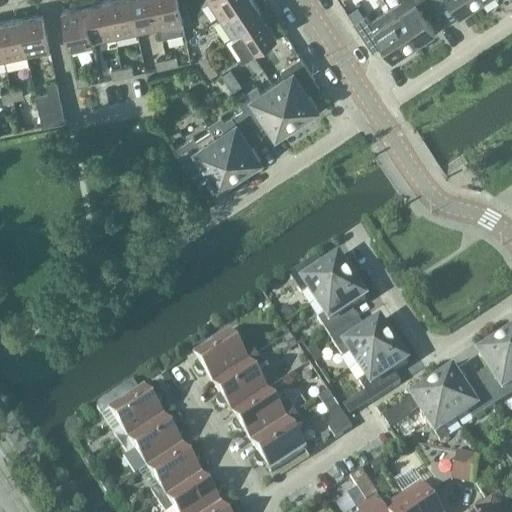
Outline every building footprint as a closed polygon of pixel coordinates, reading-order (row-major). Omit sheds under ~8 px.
[(116,38),(108,0),(86,5),(93,42),(116,38)] [(138,33),(131,0),(109,0),(108,0),(116,38),(138,33)] [(160,28),(154,0),(131,0),(138,33),(160,28)] [(154,0),(160,28),(162,38),(185,33),(178,0),(154,0)] [(207,0),(220,19),(249,0),(207,0)] [(253,0),(249,0),(220,19),(233,38),(265,17),(253,0)] [(391,8),(407,33),(415,45),(435,31),(421,10),(434,2),(433,0),(401,0),(402,1),(391,8)] [(481,1),(480,0),(433,0),(434,2),(436,0),(451,0),(461,14),(481,1)] [(93,42),(86,5),(63,10),(71,47),(93,42)] [(415,45),(407,33),(391,8),(371,21),(366,15),(354,22),(369,45),(380,37),(394,58),(415,45)] [(28,56),(51,51),(43,14),(20,18),(28,56)] [(265,17),(233,38),(246,58),(278,37),(265,17)] [(28,56),(20,18),(0,22),(0,33),(6,61),(28,56)] [(161,58),(182,54),(180,45),(159,49),(161,58)] [(205,69),(212,64),(207,55),(199,60),(205,69)] [(167,59),(169,67),(179,65),(177,57),(167,59)] [(273,85),(300,125),(312,117),(310,113),(318,108),(304,87),(315,80),(301,57),(281,70),(285,77),(273,85)] [(169,67),(167,59),(156,61),(158,70),(169,67)] [(134,64),(137,86),(150,84),(147,62),(134,64)] [(212,64),(205,69),(211,78),(218,73),(212,64)] [(122,68),(124,77),(134,75),(133,66),(122,68)] [(124,77),(122,68),(112,70),(114,79),(124,77)] [(194,74),(186,79),(191,87),(199,82),(194,74)] [(88,75),(77,77),(79,86),(89,84),(88,75)] [(62,106),(59,90),(57,82),(47,84),(49,92),(36,95),(40,111),(62,106)] [(244,109),(252,121),(263,114),(277,135),(285,130),(287,133),(300,125),(273,85),(261,93),(257,86),(237,99),(244,109)] [(12,91),(14,100),(24,97),(22,89),(12,91)] [(14,100),(12,91),(2,93),(4,102),(14,100)] [(62,106),(40,111),(43,126),(66,121),(62,106)] [(258,131),(252,121),(244,109),(225,122),(221,115),(208,124),(212,130),(243,177),(255,169),(253,165),(261,160),(247,139),(258,131)] [(212,130),(196,141),(194,138),(175,150),(189,173),(204,163),(220,187),(228,181),(230,185),(243,177),(212,130)] [(316,304),(356,277),(348,265),(345,267),(339,259),(318,273),(311,262),(289,276),(302,296),(308,292),(316,304)] [(356,277),(316,304),(324,316),(318,320),(330,340),(353,325),(345,314),(366,300),(361,292),(365,290),(356,277)] [(284,322),(293,316),(287,307),(278,313),(284,322)] [(353,325),(330,340),(343,359),(350,355),(358,367),(398,341),(390,328),(386,331),(381,323),(360,336),(353,325)] [(511,333),(510,330),(497,338),(511,360),(511,333)] [(214,386),(258,356),(250,345),(242,350),(230,332),(194,355),(199,363),(196,365),(195,370),(199,376),(203,377),(206,375),(214,386)] [(290,335),(284,339),(292,351),(298,347),(290,335)] [(511,386),(511,360),(497,338),(485,347),(487,350),(479,356),(493,377),(480,385),(495,407),(511,395),(511,387),(511,386)] [(358,367),(366,379),(359,383),(366,393),(344,407),(350,417),(394,389),(387,378),(408,364),(403,356),(406,353),(398,341),(358,367)] [(316,349),(308,354),(315,365),(323,360),(316,349)] [(258,356),(214,386),(221,396),(218,398),(216,403),(220,409),(225,410),(228,408),(232,414),(269,391),(257,373),(265,368),(258,356)] [(495,407),(480,385),(467,393),(453,372),(445,378),(443,374),(431,382),(456,423),(469,415),(473,421),(495,407)] [(456,423),(431,382),(418,390),(420,394),(412,400),(440,443),(449,437),(445,430),(456,423)] [(165,417),(158,406),(161,404),(162,399),(158,394),(153,393),(150,395),(145,387),(137,392),(131,384),(98,406),(97,411),(102,418),(110,413),(121,429),(113,435),(121,446),(165,417)] [(251,444),(296,415),(288,403),(280,408),(269,391),(232,414),(237,421),(234,423),(232,427),(236,434),(241,435),(244,433),(251,444)] [(405,405),(382,419),(390,431),(412,416),(405,405)] [(329,430),(336,441),(352,430),(339,409),(329,416),(329,430)] [(296,415),(251,444),(258,454),(255,456),(254,461),(258,467),(263,468),(266,466),(271,474),(307,450),(295,431),(303,426),(296,415)] [(148,470),(184,446),(179,439),(182,437),(183,432),(180,427),(175,426),(172,428),(165,417),(121,446),(128,458),(136,452),(148,470)] [(159,504),(167,499),(203,475),(196,465),(199,463),(200,458),(196,452),(191,451),(188,453),(184,446),(148,470),(159,488),(151,493),(159,504)] [(91,454),(84,458),(89,466),(96,461),(91,454)] [(464,483),(469,456),(457,454),(452,481),(464,483)] [(469,456),(464,483),(475,486),(481,459),(469,456)] [(0,504),(5,511),(33,511),(0,460),(0,504)] [(379,461),(370,467),(376,476),(385,470),(379,461)] [(175,511),(211,511),(222,505),(218,498),(221,496),(222,491),(218,485),(213,484),(210,486),(203,475),(167,499),(159,504),(163,511),(171,511),(174,510),(175,511)] [(111,483),(103,488),(108,496),(116,491),(111,483)] [(403,497),(413,511),(440,511),(422,484),(403,497)] [(413,511),(403,497),(385,509),(377,498),(367,504),(372,511),(413,511)] [(501,511),(493,499),(472,511),(501,511)]
